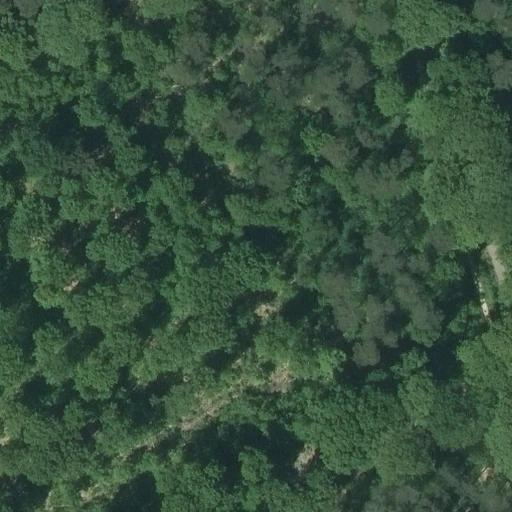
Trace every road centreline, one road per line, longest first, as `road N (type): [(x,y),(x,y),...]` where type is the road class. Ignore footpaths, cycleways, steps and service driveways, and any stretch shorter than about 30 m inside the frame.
road 1 (unknown): [(425,0),(511,308)]
road 2 (unknown): [(0,41),(122,0)]
